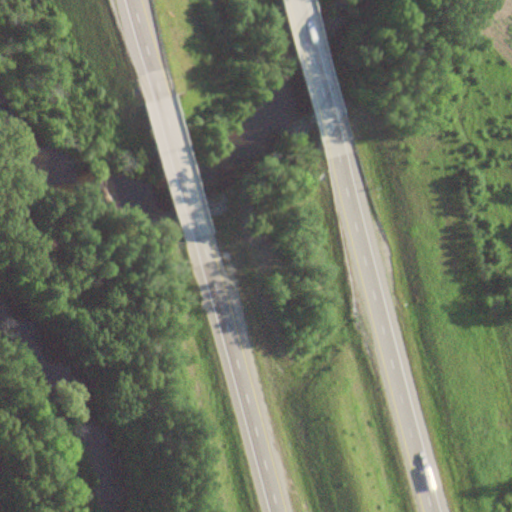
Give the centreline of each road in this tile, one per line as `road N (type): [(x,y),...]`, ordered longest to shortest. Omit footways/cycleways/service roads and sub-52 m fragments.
road 1 (motorway): [(432,511),(332,124)]
road 2 (motorway): [(204,261),(277,511)]
road 3 (motorway): [(162,96),(204,261)]
road 4 (motorway): [(332,124),(297,0)]
